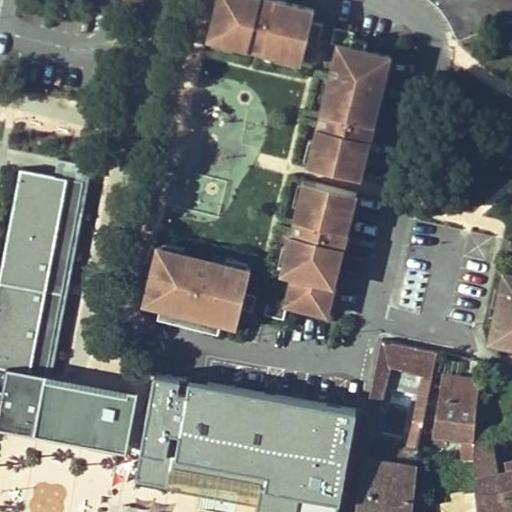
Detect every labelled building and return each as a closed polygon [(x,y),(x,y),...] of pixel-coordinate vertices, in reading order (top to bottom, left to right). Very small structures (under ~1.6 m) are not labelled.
[(210,0),(203,35),(294,55),(299,34),(311,37),(316,16),(303,14),(305,0),(210,0)] [(300,157),(359,169),(387,51),(346,42),(350,25),(328,20),(324,37),(332,38),(324,62),(300,157)] [(58,102),(58,133),(83,133),(83,102),(58,102)] [(87,172),(20,160),(0,270),(0,400),(1,401),(0,405),(0,420),(128,444),(139,386),(50,370),(87,172)] [(287,302),(328,312),(356,185),(297,171),(275,265),(284,268),(277,296),(263,293),(259,310),(284,316),(287,302)] [(247,307),(251,290),(242,289),(247,259),(233,257),(233,263),(171,249),(172,243),(153,239),(139,299),(158,303),(219,315),(234,319),(238,305),(247,307)] [(511,278),(502,277),(498,295),(502,296),(495,326),(492,326),(488,345),(511,350),(511,278)] [(495,326),(502,296),(498,295),(492,326),(495,326)] [(219,315),(158,303),(155,318),(216,329),(219,315)] [(264,323),(255,343),(296,360),(305,341),(264,323)] [(358,492),(354,511),(412,511),(417,465),(414,465),(438,351),(381,339),(349,491),(358,492)] [(332,511),(353,401),(156,362),(120,511),(332,511)] [(479,390),(480,380),(441,377),(440,386),(479,390)] [(475,438),(479,390),(440,386),(436,435),(475,438)] [(496,470),(493,438),(474,443),(474,460),(473,475),(496,470)] [(63,442),(53,465),(74,474),(84,452),(63,442)] [(474,460),(474,443),(464,442),(463,459),(474,460)] [(480,511),(511,504),(511,465),(508,466),(496,470),(473,475),(476,486),(452,491),(454,499),(437,503),(439,511),(480,511)] [(354,511),(358,492),(349,491),(344,511),(354,511)]
